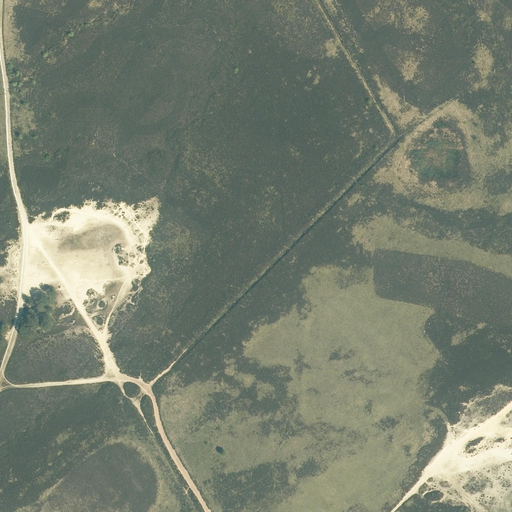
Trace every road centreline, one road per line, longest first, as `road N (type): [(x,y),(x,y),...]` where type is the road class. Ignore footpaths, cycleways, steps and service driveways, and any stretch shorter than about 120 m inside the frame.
road 1 (track): [(2,0),(12,162),(25,221)]
road 2 (track): [(25,221),(115,378)]
road 3 (track): [(115,378),(148,387),(165,439),(207,511)]
road 4 (track): [(392,511),(454,447),(511,405)]
